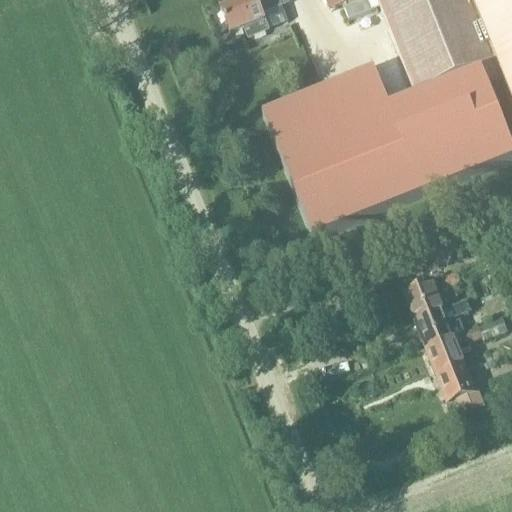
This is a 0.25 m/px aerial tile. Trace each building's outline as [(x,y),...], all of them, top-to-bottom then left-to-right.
[(260,17),(281,8),(277,0),(249,0),(219,12),(229,37),(263,23),(260,17)] [(480,68),(494,62),(473,8),(492,0),(323,0),(327,10),(353,0),(374,0),(375,0),(403,71),(394,74),(398,82),(406,79),(412,95),(480,68)] [(349,26),(378,12),(371,0),(364,0),(342,11),(349,26)] [(511,0),(492,0),(473,8),(494,62),(480,68),(486,84),(500,78),(511,107),(511,0)] [(379,37),(341,54),(351,75),(388,58),(379,37)] [(511,153),(481,74),(388,111),(373,73),(261,117),(312,244),(511,164),(511,153)] [(413,325),(441,314),(434,296),(458,286),(454,276),(402,297),(413,325)] [(424,352),(463,336),(457,319),(469,314),(465,304),(441,314),(413,325),(424,352)] [(500,323),(477,332),(482,344),(505,335),(500,323)] [(469,351),(468,346),(480,340),(476,331),(463,336),(424,352),(435,379),(463,367),(458,355),(469,351)] [(463,367),(435,379),(446,406),(474,395),(463,367)]
